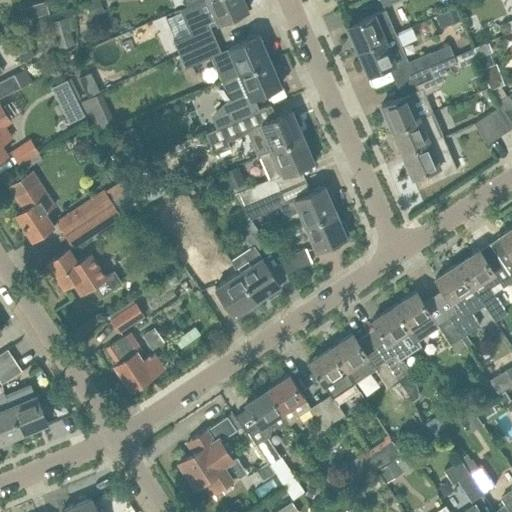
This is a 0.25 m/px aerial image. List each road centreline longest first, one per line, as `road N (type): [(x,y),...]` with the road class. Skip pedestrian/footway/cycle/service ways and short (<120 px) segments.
road 1 (unclassified): [(115,436),(399,252)]
road 2 (unclassified): [(399,252),(291,0)]
road 3 (unclassified): [(115,436),(0,260)]
road 4 (unclassified): [(399,252),(511,178)]
road 5 (unclassified): [(0,486),(115,436)]
